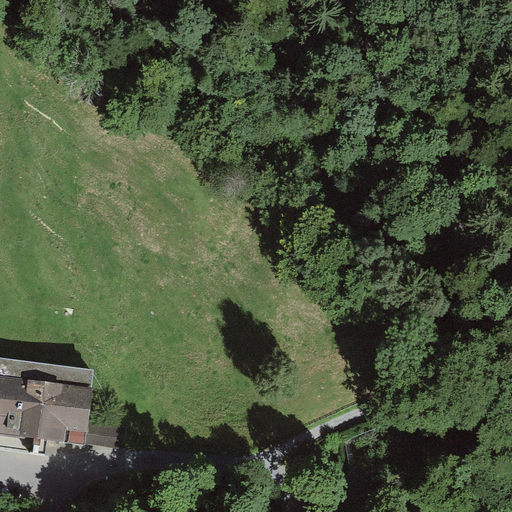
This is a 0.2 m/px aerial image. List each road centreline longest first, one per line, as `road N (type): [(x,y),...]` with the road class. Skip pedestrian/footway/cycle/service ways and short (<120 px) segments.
road 1 (track): [(272,460),(126,463)]
road 2 (unclassified): [(126,463),(0,466)]
